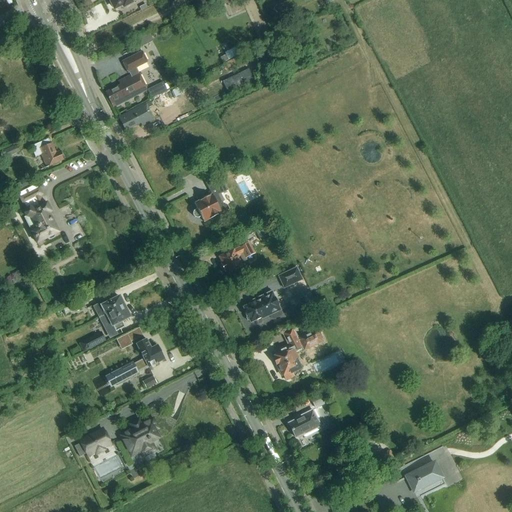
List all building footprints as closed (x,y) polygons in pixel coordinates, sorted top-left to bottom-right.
[(109,0),(114,9),(122,5),(123,7),(131,3),(129,0),(109,0)] [(238,48),(229,51),(231,58),(240,55),(238,48)] [(142,51),(122,61),(129,74),(129,73),(131,76),(118,82),(120,86),(106,93),(114,108),(148,90),(141,75),(140,76),(136,69),(148,63),(142,51)] [(49,73),(46,72),(39,75),(44,84),(49,81),(51,77),(49,73)] [(239,86),(234,75),(207,88),(212,98),(239,86)] [(164,81),(148,89),(152,98),(168,91),(164,81)] [(175,102),(170,90),(159,96),(165,107),(175,102)] [(150,101),(119,117),(126,131),(140,124),(142,127),(155,120),(149,108),(153,106),(150,101)] [(48,140),(30,147),(34,157),(40,155),(46,167),(63,160),(59,152),(55,153),(51,144),(49,145),(48,140)] [(18,144),(4,151),(7,158),(21,152),(18,144)] [(193,211),(193,214),(194,217),(196,218),(198,218),(199,218),(201,217),(204,222),(228,210),(226,205),(224,206),(218,195),(228,190),(224,183),(209,190),(211,195),(194,204),(197,209),(195,210),(193,211)] [(39,188),(21,198),(24,204),(36,198),(40,207),(35,209),(32,207),(27,210),(26,215),(27,216),(24,217),(37,243),(47,238),(50,240),(54,238),(54,234),(58,232),(48,214),(51,212),(47,203),(44,205),(40,196),(43,195),(39,188)] [(256,230),(250,218),(240,223),(245,235),(256,230)] [(271,236),(266,225),(256,230),(261,241),(271,236)] [(240,263),(247,260),(246,258),(254,254),(248,243),(234,251),(233,250),(219,257),(222,263),(220,264),(221,265),(219,266),(222,272),(224,271),(225,272),(226,271),(229,276),(243,269),(240,263)] [(302,280),(297,268),(279,277),(284,289),(302,280)] [(255,299),(256,301),(243,307),(247,316),(246,318),(247,321),(249,321),(250,323),(255,321),(256,324),(259,326),(262,324),(263,322),(262,319),(269,316),(271,319),(273,320),(281,316),(282,314),(275,298),(272,299),(269,292),(255,299)] [(93,307),(99,318),(125,305),(121,299),(120,299),(119,297),(108,302),(107,300),(93,307)] [(74,312),(85,307),(83,301),(72,305),(74,312)] [(124,327),(122,322),(129,318),(128,315),(129,315),(125,305),(99,318),(109,339),(117,335),(115,332),(124,327)] [(70,307),(64,309),(66,315),(72,312),(70,307)] [(277,355),(273,358),(273,359),(273,360),(273,361),(274,363),(275,365),(276,365),(281,375),(283,374),(286,380),(293,377),(291,373),(300,369),(296,361),(297,361),(293,351),(302,346),(304,350),(324,341),(317,328),(298,338),(293,329),(283,334),(289,345),(275,352),(277,355)] [(139,329),(128,335),(131,342),(143,336),(139,329)] [(101,331),(79,343),(84,352),(106,341),(101,331)] [(147,339),(137,345),(144,359),(134,364),(133,362),(113,373),(119,383),(139,373),(138,371),(148,366),(149,368),(165,359),(157,346),(152,349),(147,339)] [(153,377),(142,382),(146,389),(157,384),(153,377)] [(322,399),(313,404),(315,409),(325,404),(322,399)] [(298,418),(298,419),(288,424),(295,438),(304,434),(304,435),(320,426),(312,411),(298,418)] [(130,425),(133,430),(122,436),(131,454),(140,449),(141,452),(152,447),(151,443),(160,439),(155,430),(157,429),(153,420),(142,426),(139,420),(130,425)] [(103,448),(110,445),(103,430),(81,441),(89,456),(96,452),(94,448),(101,445),(103,448)] [(387,456),(365,466),(370,476),(392,465),(387,456)] [(410,475),(417,490),(446,476),(438,461),(410,475)]
